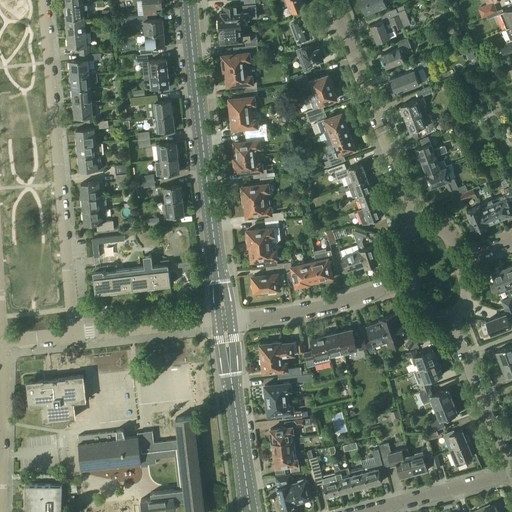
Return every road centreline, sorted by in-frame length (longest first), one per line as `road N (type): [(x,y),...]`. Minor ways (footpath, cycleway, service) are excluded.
road 1 (residential): [(74,335),(44,0)]
road 2 (tertiary): [(219,285),(188,0)]
road 3 (residential): [(418,226),(335,0)]
road 4 (residential): [(411,280),(311,312),(227,320)]
road 5 (residential): [(511,465),(451,315)]
road 6 (residential): [(366,511),(511,473)]
road 7 (tertiary): [(250,511),(229,363)]
road 8 (residential): [(74,335),(220,321)]
